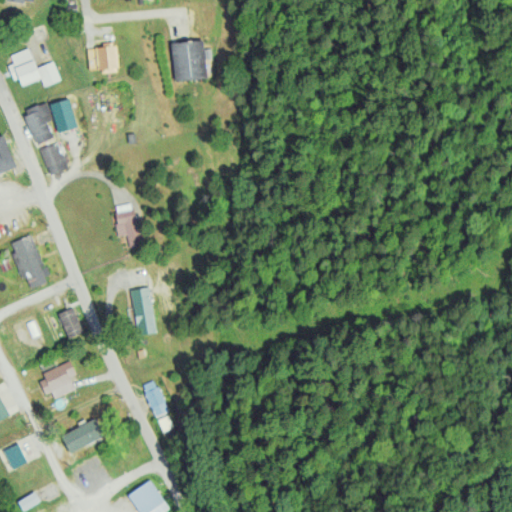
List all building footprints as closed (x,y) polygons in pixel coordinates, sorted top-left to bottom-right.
[(206,78),(204,40),(171,41),(173,80),(206,78)] [(117,71),(115,41),(102,41),(103,47),(87,48),(88,69),(100,68),(100,72),(117,71)] [(54,61),(35,67),(29,48),(10,54),(13,63),(8,65),(13,79),(19,77),(21,84),(41,78),(43,85),(60,80),(54,61)] [(59,132),(76,127),(67,97),(50,103),(59,132)] [(36,144),(53,137),(46,122),(53,119),(46,100),(22,110),(36,144)] [(0,134),(0,171),(16,166),(3,134),(0,134)] [(40,148),(49,174),(68,167),(59,141),(40,148)] [(118,215),(120,225),(126,224),(129,248),(140,247),(134,212),(118,215)] [(30,235),(49,282),(30,291),(11,243),(30,235)] [(127,292),(136,335),(155,333),(146,289),(127,292)] [(57,312),(72,305),(86,334),(76,339),(70,341),(57,312)] [(69,361),(75,375),(69,378),(75,390),(53,399),(50,393),(45,395),(39,382),(46,380),(43,372),(69,361)] [(153,381),(167,412),(157,416),(142,385),(153,381)] [(0,421),(13,413),(0,386),(0,421)] [(173,426),(168,414),(157,419),(162,431),(173,426)] [(69,451),(61,437),(95,415),(104,429),(69,451)] [(18,443),(30,465),(13,473),(3,452),(18,443)] [(139,511),(128,495),(149,480),(164,502),(151,511),(139,511)] [(34,493),(41,503),(24,511),(18,503),(34,493)]
